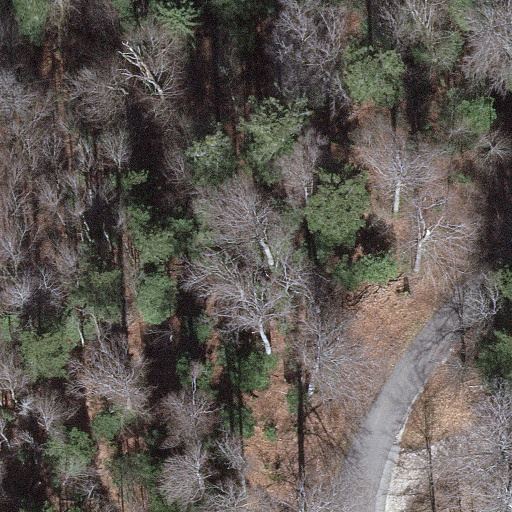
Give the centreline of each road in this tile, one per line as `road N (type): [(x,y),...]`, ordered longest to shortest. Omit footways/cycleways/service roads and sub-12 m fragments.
road 1 (unclassified): [(511,249),(392,384),(360,445),(351,511)]
road 2 (track): [(360,445),(511,418)]
